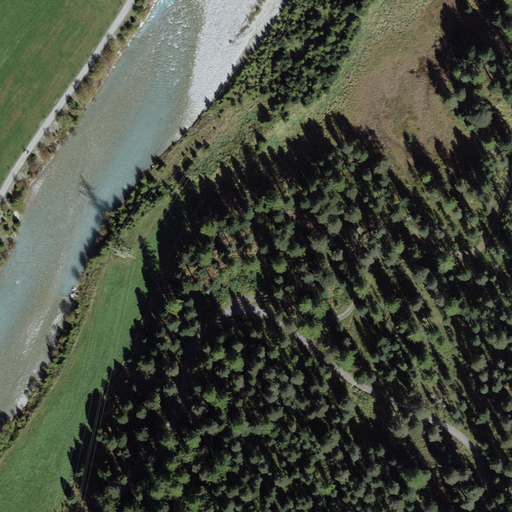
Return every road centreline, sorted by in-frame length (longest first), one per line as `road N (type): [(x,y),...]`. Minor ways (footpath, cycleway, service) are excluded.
road 1 (track): [(511,166),(484,244),(465,255),(400,227),(363,225),(353,242),(356,301),(344,313),(324,316),(268,296),(234,310)]
road 2 (track): [(234,310),(262,312),(380,397),(472,443),(489,485),(485,511)]
road 3 (track): [(118,511),(145,452),(183,407),(190,357),(205,329),(234,310)]
road 4 (track): [(131,0),(0,199)]
